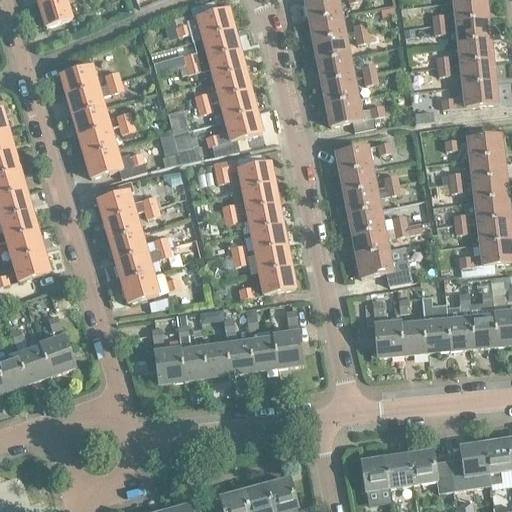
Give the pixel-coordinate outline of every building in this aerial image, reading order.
[(65,1),(65,0),(37,0),(40,8),(65,1)] [(310,26),(341,19),(337,0),(330,0),(305,5),(310,26)] [(389,0),(372,0),(370,6),(384,13),(390,0),(389,0)] [(65,1),(40,8),(47,31),(72,23),(65,1)] [(454,5),(456,27),(488,23),(486,2),(454,5)] [(235,34),(229,14),(187,25),(188,28),(191,37),(190,37),(193,46),(203,43),(235,34)] [(446,18),(432,20),(433,29),(447,28),(446,18)] [(346,41),(341,19),(310,26),(314,47),(346,41)] [(456,27),(458,47),(491,44),(488,23),(456,27)] [(366,26),(353,29),(355,39),(368,36),(366,26)] [(188,28),(176,31),(179,40),(190,37),(191,37),(188,28)] [(434,39),(448,37),(447,28),(433,29),(434,39)] [(414,32),(404,34),(405,42),(415,41),(414,32)] [(203,43),(193,46),(196,57),(197,56),(199,66),(209,63),(240,55),(235,34),(203,43)] [(357,48),(370,46),(368,36),(355,39),(357,48)] [(350,61),(346,41),(314,47),(318,68),(350,61)] [(460,59),(451,60),(452,70),(461,69),(493,65),(491,44),(458,47),(460,59)] [(209,63),(199,66),(202,75),(211,73),(214,83),(246,75),(240,55),(209,63)] [(199,66),(197,56),(184,60),(187,69),(199,66)] [(451,60),(437,61),(438,71),(452,70),(451,60)] [(354,82),(350,61),(318,68),(322,88),(354,82)] [(461,69),(463,90),(495,86),(493,65),(461,69)] [(187,69),(180,71),(182,80),(189,78),(202,75),(199,66),(187,69)] [(374,68),(362,71),(364,80),(376,78),(374,68)] [(439,81),(453,79),(452,70),(438,71),(439,81)] [(61,80),(67,100),(120,85),(118,76),(96,82),(92,71),(61,80)] [(217,94),(208,97),(210,106),(220,104),(251,95),(246,75),(214,83),(217,94)] [(366,90),(378,87),(376,78),(364,80),(366,90)] [(358,103),(354,82),(322,88),(326,109),(358,103)] [(123,94),(120,85),(67,100),(73,120),(104,111),(101,100),(123,94)] [(495,86),(463,90),(465,111),(498,107),(495,86)] [(257,116),(251,95),(220,104),(225,124),(257,116)] [(210,106),(208,97),(195,100),(198,110),(210,106)] [(454,102),(442,104),(443,113),(455,112),(454,102)] [(358,103),(326,109),(330,130),(362,124),(372,122),(370,113),(360,115),(358,103)] [(213,116),(210,106),(198,110),(200,119),(213,116)] [(383,110),(370,113),(372,122),(385,120),(383,110)] [(79,141),(110,131),(104,111),(73,120),(79,141)] [(0,113),(0,135),(8,133),(2,113),(0,113)] [(433,115),(415,117),(416,127),(434,125),(433,115)] [(117,120),(119,129),(132,125),(129,116),(117,120)] [(262,136),(257,116),(225,124),(228,135),(219,138),(221,147),(262,136)] [(132,125),(119,129),(122,138),(135,134),(132,125)] [(85,161),(116,152),(110,131),(79,141),(85,161)] [(0,158),(14,154),(8,133),(0,135),(0,158)] [(221,147),(219,138),(206,141),(209,151),(221,147)] [(471,164),(503,160),(501,139),(469,143),(471,164)] [(459,144),(446,145),(447,155),(460,153),(459,144)] [(390,147),(378,150),(380,159),(392,157),(390,147)] [(200,163),(196,149),(177,154),(181,168),(200,163)] [(340,178),(372,172),(368,151),(336,157),(340,178)] [(119,163),(116,152),(85,161),(91,182),(119,174),(122,183),(147,175),(142,157),(119,163)] [(0,179),(20,174),(14,154),(0,158),(0,179)] [(180,167),(177,157),(163,161),(165,170),(180,167)] [(471,164),(473,185),(506,181),(503,160),(471,164)] [(238,174),(236,163),(214,168),(218,188),(231,185),(229,176),(238,174)] [(243,194),(275,188),(271,167),(239,174),(243,194)] [(376,193),(372,172),(340,178),(344,199),(376,193)] [(0,201),(26,194),(20,174),(0,179),(0,201)] [(180,175),(163,178),(164,183),(171,189),(181,187),(180,175)] [(464,177),(450,178),(451,188),(465,186),(464,177)] [(397,179),(384,182),(386,191),(399,189),(397,179)] [(473,185),(476,206),(508,202),(506,181),(473,185)] [(193,190),(197,204),(216,198),(211,184),(193,190)] [(104,225),(135,216),(129,196),(134,195),(131,185),(108,192),(110,201),(98,205),(104,225)] [(452,198),(466,196),(465,186),(451,188),(452,198)] [(399,189),(386,191),(388,201),(401,198),(400,197),(409,195),(407,187),(399,189)] [(243,194),(247,215),(279,208),(275,188),(243,194)] [(380,214),(376,193),(344,199),(348,220),(380,214)] [(26,194),(0,201),(0,220),(1,224),(32,215),(26,194)] [(185,194),(172,197),(175,212),(188,209),(185,194)] [(142,204),(144,214),(157,210),(155,201),(142,204)] [(476,206),(478,227),(510,223),(508,202),(476,206)] [(238,218),(236,208),(221,210),(223,220),(238,218)] [(247,215),(251,236),(283,230),(279,208),(247,215)] [(157,210),(144,214),(147,223),(160,219),(157,210)] [(194,217),(200,244),(222,240),(217,213),(194,217)] [(384,234),(380,214),(348,220),(353,240),(384,234)] [(32,215),(1,224),(7,244),(38,235),(32,215)] [(104,225),(110,246),(141,236),(135,216),(104,225)] [(223,220),(225,230),(239,227),(238,218),(223,220)] [(468,218),(454,220),(456,230),(469,228),(468,218)] [(392,223),(394,232),(406,229),(405,220),(392,223)] [(480,248),(511,244),(511,238),(510,223),(478,227),(480,248)] [(419,227),(406,229),(394,232),(396,242),(422,236),(419,227)] [(457,239),(470,238),(469,228),(456,230),(457,239)] [(251,236),(255,257),(287,250),(283,230),(251,236)] [(384,234),(353,240),(357,261),(389,255),(386,244),(396,242),(394,232),(384,234)] [(38,235),(7,244),(13,264),(44,255),(38,235)] [(141,236),(110,246),(116,265),(147,256),(156,254),(153,245),(144,247),(141,236)] [(153,245),(156,254),(169,250),(166,241),(153,245)] [(483,269),(511,265),(511,244),(480,248),(483,269)] [(247,259),(245,249),(230,251),(232,261),(247,259)] [(169,250),(156,254),(159,263),(172,259),(169,250)] [(255,257),(260,278),(291,271),(287,250),(255,257)] [(50,276),(44,255),(13,264),(19,285),(50,276)] [(389,255),(357,261),(361,282),(393,276),(389,255)] [(116,265),(122,287),(153,277),(147,256),(116,265)] [(232,261),(234,271),(248,268),(247,259),(232,261)] [(472,261),(459,263),(460,272),(473,271),(472,261)] [(413,263),(401,265),(403,275),(415,272),(413,263)] [(260,278),(264,298),(296,292),(291,271),(260,278)] [(122,287),(128,307),(159,298),(153,277),(122,287)] [(0,280),(0,290),(9,287),(7,278),(0,280)] [(165,286),(168,296),(183,291),(180,281),(165,286)] [(0,291),(0,305),(12,300),(6,289),(0,291)] [(240,303),(255,301),(253,291),(239,293),(240,303)] [(491,295),(481,296),(482,309),(492,308),(491,295)] [(460,311),(446,312),(447,325),(450,355),(473,353),(470,323),(468,297),(458,298),(460,311)] [(432,311),(431,301),(422,302),(424,327),(427,357),(450,355),(447,325),(446,310),(432,311)] [(409,303),(399,304),(400,316),(410,315),(409,303)] [(384,318),(382,306),(373,306),(374,319),(384,318)] [(298,327),(296,315),(286,316),(288,329),(298,327)] [(496,351),(511,349),(511,316),(493,318),(493,321),(496,351)] [(384,318),(374,319),(375,329),(378,362),(404,359),(402,329),(401,327),(387,328),(386,318),(384,318)] [(62,332),(57,319),(48,323),(52,335),(62,332)] [(258,332),(256,320),(247,321),(249,334),(258,332)] [(470,323),(473,353),(496,351),(493,321),(470,323)] [(236,336),(234,323),(224,324),(226,337),(236,336)] [(212,338),(211,326),(201,327),(203,340),(212,338)] [(402,329),(404,359),(427,357),(424,327),(402,329)] [(189,342),(188,329),(178,330),(180,343),(189,342)] [(162,332),(152,334),(154,346),(163,345),(162,332)] [(15,348),(24,345),(20,333),(11,336),(15,348)] [(236,336),(226,337),(228,349),(227,349),(231,379),(254,376),(250,346),(237,348),(236,336)] [(273,343),(277,373),(303,369),(299,337),(273,341),(273,343)] [(40,350),(41,352),(50,380),(75,372),(65,341),(40,350)] [(189,342),(180,343),(181,353),(181,355),(182,355),(186,385),(208,382),(204,352),(191,354),(189,342)] [(254,376),(277,373),(273,343),(250,346),(254,376)] [(208,382),(231,379),(227,349),(204,352),(208,382)] [(50,380),(41,352),(19,359),(28,388),(50,380)] [(186,385),(182,355),(181,353),(155,356),(159,389),(186,385)] [(28,388),(19,359),(0,365),(0,375),(7,395),(28,388)] [(511,473),(508,444),(484,448),(489,477),(488,477),(489,483),(489,485),(500,483),(499,476),(511,473)] [(489,477),(484,448),(460,451),(466,487),(489,483),(488,477),(489,477)] [(409,459),(413,489),(437,485),(439,497),(453,495),(448,465),(434,467),(433,455),(409,459)] [(390,492),(413,489),(409,459),(386,463),(390,492)] [(390,492),(386,463),(362,466),(366,496),(390,492)] [(267,489),(273,511),(297,511),(290,483),(267,489)] [(273,511),(267,489),(243,495),(247,511),(273,511)] [(247,511),(243,495),(220,502),(223,511),(247,511)]
